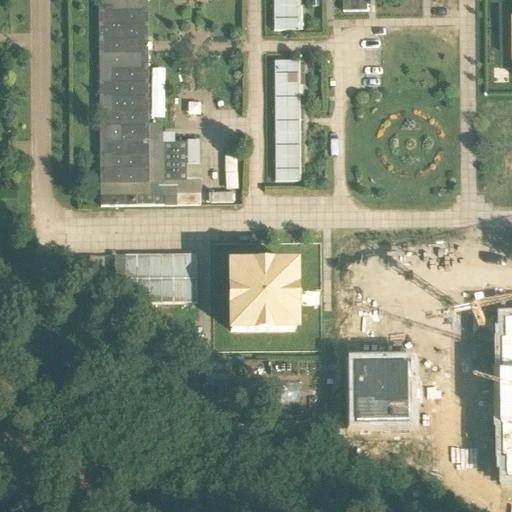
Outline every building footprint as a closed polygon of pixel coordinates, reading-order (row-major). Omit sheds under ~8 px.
[(98,0),(100,208),(201,207),(200,195),(176,195),(175,139),(159,139),(160,186),(149,186),(147,0),(98,0)] [(297,0),(273,0),(274,32),(298,32),(297,0)] [(367,0),(343,0),(344,12),(368,12),(367,0)] [(298,63),(274,63),(275,183),(300,183),(298,63)] [(164,120),(164,71),(151,71),(150,120),(164,120)] [(287,262),(307,262),(307,305),(319,305),(319,246),(287,246),(287,262)] [(125,257),(125,281),(136,281),(137,306),(197,305),(196,257),(125,257)] [(292,269),(231,270),(232,331),(292,331),(292,269)] [(244,363),(244,376),(264,376),(264,363),(244,363)] [(410,368),(352,368),(352,425),(410,425),(410,368)] [(300,404),(301,383),(268,382),(267,403),(300,404)]
